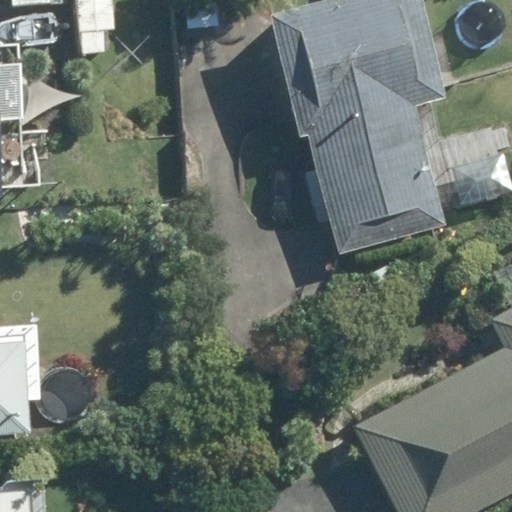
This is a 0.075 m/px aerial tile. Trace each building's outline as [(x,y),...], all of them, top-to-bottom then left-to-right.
[(108,0),(76,0),(78,31),(111,30),(108,0)] [(416,0),(321,0),(267,14),(297,135),(309,133),(339,252),(441,227),(411,108),(441,100),(416,0)] [(502,349),(352,429),(395,511),(472,511),(511,491),(511,311),(490,324),(502,349)] [(0,433),(27,431),(20,341),(0,342),(0,433)] [(0,511),(41,511),(39,480),(7,481),(0,489),(0,511)]
